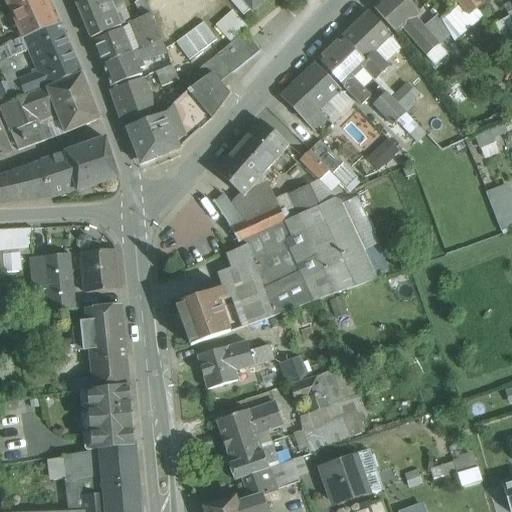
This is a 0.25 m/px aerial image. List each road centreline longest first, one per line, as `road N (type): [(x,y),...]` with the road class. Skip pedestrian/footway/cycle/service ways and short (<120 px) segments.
road 1 (tertiary): [(164,511),(133,206)]
road 2 (tertiary): [(133,206),(179,178),(346,0)]
road 3 (tertiary): [(114,125),(63,0)]
road 4 (tertiary): [(0,214),(133,206)]
road 5 (residential): [(114,125),(0,166)]
